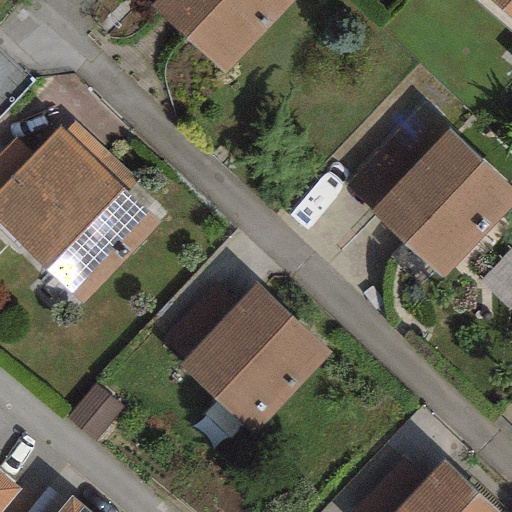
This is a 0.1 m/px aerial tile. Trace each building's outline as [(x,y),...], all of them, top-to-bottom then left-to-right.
[(293,0),(154,0),(148,7),(223,76),(293,0)] [(511,0),(488,0),(511,20),(511,0)] [(59,126),(0,187),(0,225),(82,304),(160,224),(127,193),(137,182),(74,121),(64,131),(59,126)] [(511,190),(448,129),(368,212),(440,280),(511,204),(511,190)] [(255,282),(177,366),(251,434),(329,350),(255,282)] [(118,407),(91,384),(64,415),(92,438),(118,407)] [(494,511),(441,461),(392,511),(494,511)] [(0,474),(0,511),(19,490),(0,474)] [(86,511),(69,497),(56,511),(86,511)]
